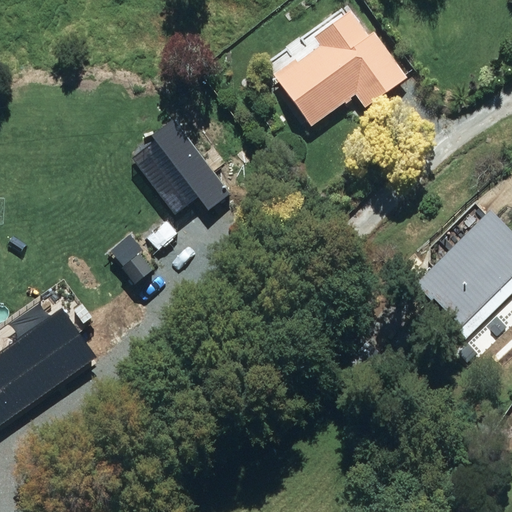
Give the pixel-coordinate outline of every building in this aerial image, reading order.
[(298,57),(278,72),(314,122),(363,87),(329,39),(300,60),(298,57)] [(262,79),(251,86),(266,107),(276,100),(262,79)] [(188,126),(185,149),(200,151),(203,128),(188,126)] [(152,178),(176,169),(170,153),(146,162),(152,178)] [(466,323),(460,329),(468,337),(511,293),(511,230),(492,210),(422,279),(466,323)] [(494,322),(471,344),(482,355),(505,332),(494,322)] [(365,419),(369,428),(376,424),(371,416),(365,419)]
